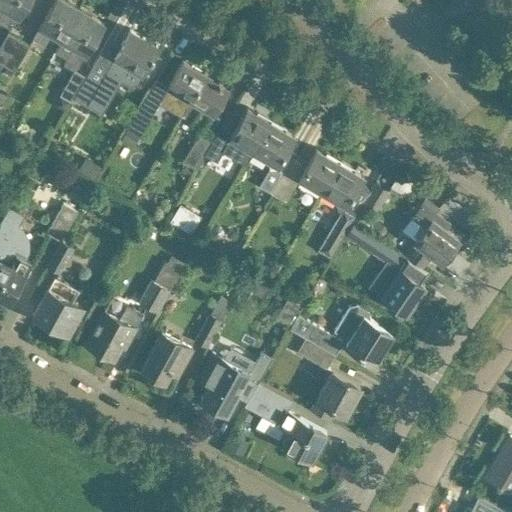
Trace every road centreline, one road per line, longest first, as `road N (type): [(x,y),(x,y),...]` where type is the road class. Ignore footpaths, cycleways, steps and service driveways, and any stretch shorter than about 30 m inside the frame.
road 1 (residential): [(296,511),(0,353)]
road 2 (tertiary): [(511,248),(410,404),(352,511)]
road 3 (residential): [(151,0),(313,103),(341,95),(359,71)]
road 4 (residential): [(417,511),(511,358)]
road 5 (tertiary): [(453,157),(359,71)]
